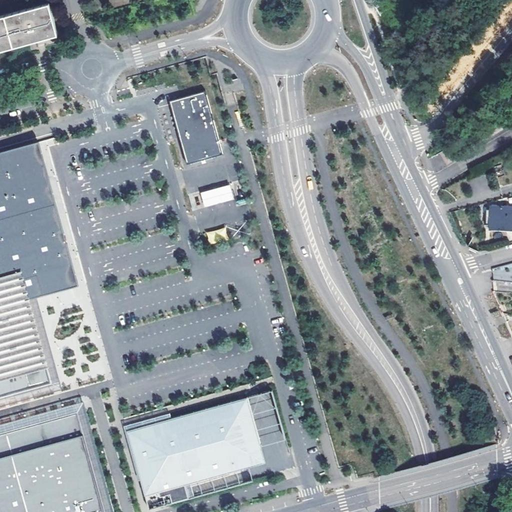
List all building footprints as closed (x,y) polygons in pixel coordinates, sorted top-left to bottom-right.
[(49,2),(0,15),(0,49),(40,39),(58,33),(56,26),(49,2)] [(171,101),(188,162),(221,153),(205,92),(171,101)] [(38,142),(36,134),(20,138),(22,146),(38,142)] [(0,398),(51,384),(28,300),(78,287),(38,142),(22,146),(0,152),(0,398)] [(457,157),(461,154),(455,145),(446,150),(449,157),(451,158),(454,158),(457,157)] [(446,150),(443,152),(448,159),(449,161),(450,162),(451,163),(453,163),(463,156),(462,155),(461,154),(457,157),(454,158),(451,158),(449,157),(446,150)] [(234,198),(230,184),(201,193),(205,207),(234,198)] [(511,228),(511,207),(492,207),(491,228),(511,228)] [(225,227),(206,232),(209,244),(228,239),(225,227)] [(141,479),(145,494),(159,490),(160,495),(170,493),(172,501),(189,497),(185,483),(250,465),(262,445),(248,395),(171,417),(127,429),(141,479)] [(103,511),(75,407),(0,427),(0,435),(68,416),(94,511),(103,511)] [(127,429),(171,417),(170,411),(123,425),(139,480),(141,479),(127,429)] [(94,511),(68,416),(0,435),(0,511),(94,511)]
